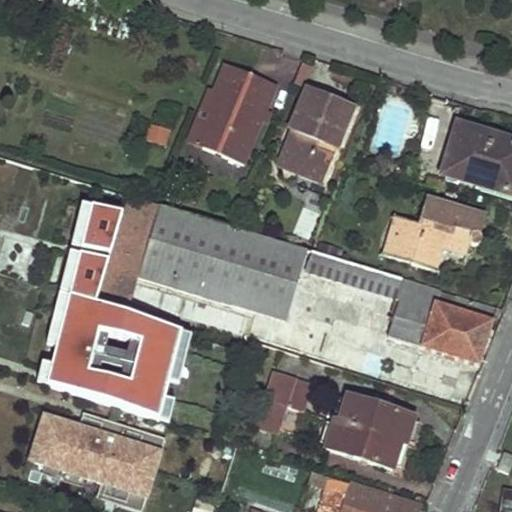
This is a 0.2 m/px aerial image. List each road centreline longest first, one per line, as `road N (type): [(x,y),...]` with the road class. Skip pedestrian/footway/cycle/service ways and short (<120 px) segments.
road 1 (residential): [(214,0),(511,90)]
road 2 (residential): [(450,511),(511,350)]
